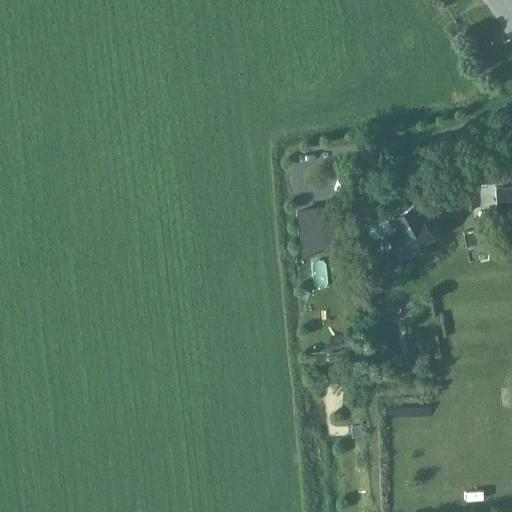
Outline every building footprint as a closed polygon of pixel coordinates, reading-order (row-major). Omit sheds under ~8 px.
[(511,207),(511,186),(496,187),(496,208),(511,207)] [(329,204),(312,206),(316,238),(333,236),(329,204)] [(419,214),(419,215),(413,204),(390,216),(379,221),(385,233),(399,256),(433,238),(419,214)] [(466,247),(486,243),(483,228),(463,232),(466,247)] [(362,425),(351,426),(352,437),(363,436),(362,425)]
